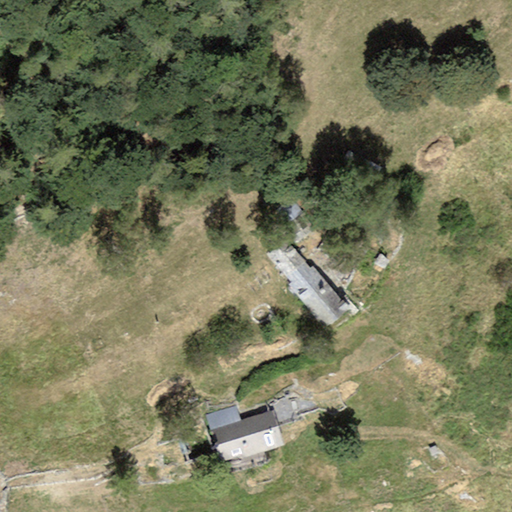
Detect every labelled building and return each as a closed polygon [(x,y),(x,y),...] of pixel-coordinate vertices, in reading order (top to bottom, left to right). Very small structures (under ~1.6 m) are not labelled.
[(298,204),(282,212),(298,240),(314,230),(298,204)] [(291,282),(310,267),(284,240),(266,255),(291,282)] [(327,327),(348,309),(312,266),(310,267),(291,282),(288,284),(327,327)] [(213,430),(241,421),(235,405),(205,416),(210,431),(213,430)] [(238,459),(284,445),(273,411),(241,421),(213,430),(223,461),(238,457),(238,459)] [(434,447),(427,451),(430,457),(437,454),(434,447)]
